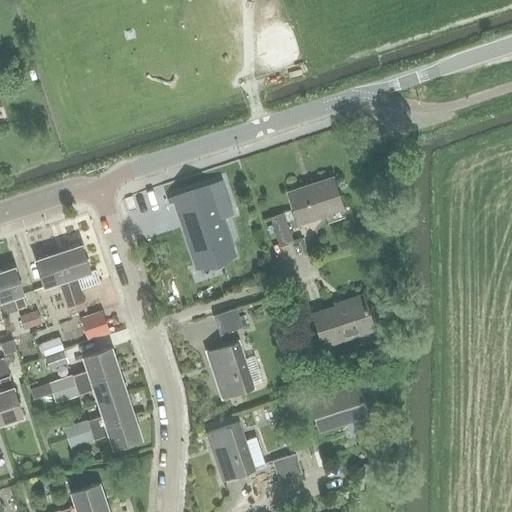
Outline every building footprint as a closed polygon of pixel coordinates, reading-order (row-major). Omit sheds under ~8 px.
[(297,223),(342,208),(332,178),(287,193),(297,223)] [(205,211),(230,202),(226,189),(200,197),(205,211)] [(279,247),(280,246),(292,243),(282,213),(269,217),(279,247)] [(199,266),(231,255),(218,215),(185,226),(199,266)] [(76,276),(90,271),(81,245),(58,252),(73,298),(82,295),(76,276)] [(73,298),(58,252),(35,260),(44,286),(58,282),(64,301),(73,298)] [(0,301),(13,297),(17,309),(26,306),(13,268),(0,271),(0,301)] [(82,295),(73,298),(78,311),(87,308),(82,295)] [(323,346),(373,329),(361,295),(345,301),(345,302),(313,313),(323,346)] [(73,298),(64,301),(69,314),(78,311),(73,298)] [(218,335),(241,328),(235,308),(212,316),(218,335)] [(27,313),(31,326),(40,323),(36,310),(27,313)] [(109,333),(106,326),(101,311),(80,318),(88,340),(109,333)] [(18,316),(23,329),(31,326),(27,313),(18,316)] [(43,357),(62,350),(58,337),(39,344),(43,357)] [(16,351),(12,340),(0,344),(4,355),(16,351)] [(238,340),(205,351),(221,398),(254,388),(252,383),(262,380),(255,356),(244,360),(238,340)] [(118,370),(111,347),(82,357),(87,370),(71,375),(74,385),(90,380),(90,379),(118,370)] [(47,369),(67,363),(63,352),(44,358),(47,369)] [(97,402),(126,393),(118,370),(90,379),(90,380),(74,385),(77,394),(93,389),(97,402)] [(51,392),(74,385),(71,375),(48,383),(51,392)] [(0,423),(22,416),(13,387),(12,387),(8,376),(0,378),(0,387),(1,391),(0,391),(0,423)] [(55,402),(77,394),(74,385),(51,392),(55,402)] [(319,431),(367,415),(357,385),(309,401),(319,431)] [(133,415),(126,393),(97,402),(102,415),(86,420),(89,430),(105,424),(133,415)] [(281,403),(289,426),(299,422),(291,400),(281,403)] [(112,448),(141,438),(133,415),(105,424),(89,430),(92,439),(108,434),(112,448)] [(66,437),(89,430),(86,420),(63,428),(66,437)] [(238,422),(206,433),(222,481),(254,470),(253,466),(264,463),(255,437),(244,441),(238,422)] [(69,447),(92,439),(89,430),(66,437),(69,447)] [(289,436),(295,453),(297,459),(308,455),(301,432),(289,436)] [(296,459),(297,459),(295,453),(271,461),(277,480),(300,473),(296,459)] [(86,511),(106,505),(99,482),(70,492),(75,505),(59,510),(59,511),(86,511)]
